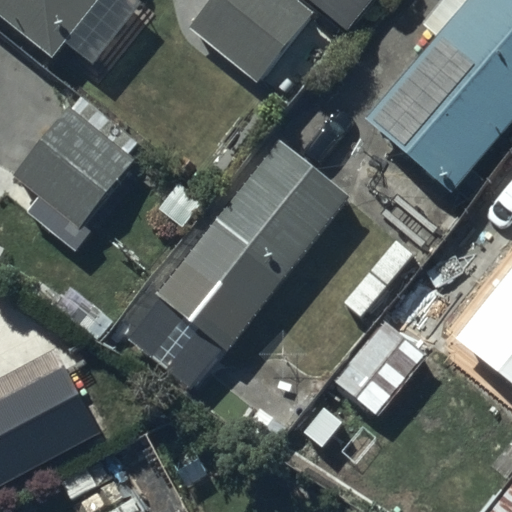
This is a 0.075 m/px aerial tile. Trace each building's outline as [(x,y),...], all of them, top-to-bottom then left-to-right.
[(0,0),(0,17),(55,63),(68,47),(95,69),(147,7),(138,0),(0,0)] [(316,17),(295,0),(215,0),(190,32),(259,88),(316,17)] [(304,0),(350,36),(378,0),(304,0)] [(454,197),(511,129),(511,0),(444,0),(423,26),(441,41),(369,124),(454,197)] [(72,112),(16,179),(79,232),(136,164),(130,159),(142,145),(88,100),(76,115),(72,112)] [(359,207),(284,149),(127,352),(202,410),(359,207)] [(511,257),(452,332),(470,347),(468,350),(511,385),(511,257)] [(0,305),(10,290),(0,283),(0,305)] [(0,494),(100,439),(59,366),(0,398),(0,494)] [(155,454),(123,470),(143,511),(150,511),(177,499),(155,454)] [(511,511),(511,481),(487,511),(511,511)]
